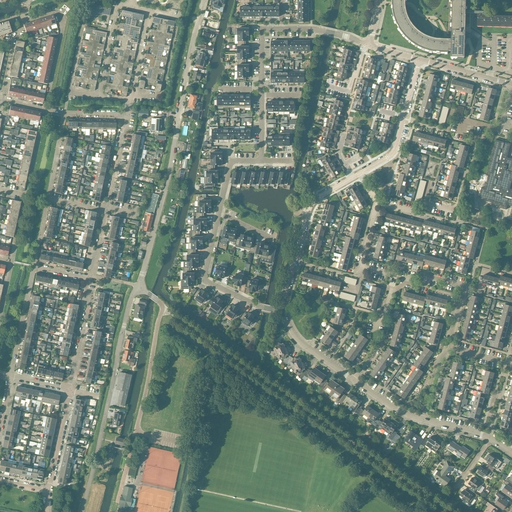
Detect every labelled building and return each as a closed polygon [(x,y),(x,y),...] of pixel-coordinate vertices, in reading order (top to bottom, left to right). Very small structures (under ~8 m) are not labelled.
[(211,0),(211,1),(214,2),(213,5),(214,5),(213,7),(219,9),(220,6),(221,4),(222,4),(223,0),(211,0)] [(308,0),(298,0),(298,11),(308,11),(308,0)] [(464,58),(465,31),(466,1),(449,0),(448,31),(451,31),(451,36),(453,36),(453,42),(450,41),(440,41),(438,41),(436,40),(434,40),(432,40),(430,39),(429,38),(425,37),(423,36),(421,35),(420,34),(418,33),(417,32),(415,30),(414,29),(413,27),(411,26),(410,24),(409,22),(408,20),(407,18),(406,16),(405,14),(405,12),(404,10),(404,8),(404,6),(404,3),(404,1),(403,0),(391,0),(392,1),(392,3),(392,5),(392,7),(392,9),(392,12),(393,14),(394,17),(394,19),(395,21),(396,24),(398,26),(399,28),(400,30),(401,32),(403,34),(404,36),(406,37),(407,39),(409,40),(411,42),(413,43),(415,45),(417,46),(419,47),(421,48),(423,49),(425,50),(428,51),(430,51),(432,52),(435,52),(437,52),(440,53),(448,53),(448,51),(451,51),(450,57),(464,58)] [(111,9),(92,5),(90,4),(87,17),(95,19),(96,13),(109,16),(111,9)] [(252,7),(240,7),(240,12),(241,12),(241,17),(252,17),(252,7)] [(263,7),(252,7),(252,17),(260,17),(263,17),(263,7)] [(273,7),(263,7),(263,17),(265,17),(273,17),(273,7)] [(132,13),(122,11),(120,16),(122,17),(123,16),(127,17),(125,24),(130,25),(132,13)] [(308,11),(298,11),(298,23),(304,23),(304,22),(308,22),(308,11)] [(143,16),(132,13),(130,25),(135,26),(136,19),(139,20),(140,21),(142,21),(143,16)] [(511,16),(482,16),(482,15),(477,15),(477,18),(474,18),(474,26),(477,26),(477,27),(511,27),(511,16)] [(164,20),(153,18),(152,23),(154,24),(155,23),(158,24),(156,31),(161,32),(164,20)] [(175,22),(164,20),(161,32),(166,33),(168,26),(171,26),(171,27),(173,28),(175,22)] [(2,23),(0,23),(0,36),(11,33),(8,22),(2,24),(2,23)] [(130,25),(125,24),(122,24),(119,23),(118,28),(120,29),(121,28),(124,29),(122,36),(127,37),(130,25)] [(132,38),(134,31),(137,32),(138,33),(139,33),(141,28),(138,27),(135,26),(130,25),(127,37),(132,38)] [(249,35),(249,29),(244,29),(244,26),(238,26),(238,29),(235,29),(235,35),(238,35),(249,35)] [(96,31),(95,30),(85,28),(82,40),(84,41),(85,38),(89,38),(88,42),(93,43),(96,31)] [(212,39),(213,33),(214,34),(214,33),(217,34),(217,32),(215,31),(208,29),(207,32),(203,31),(202,36),(204,37),(204,38),(204,39),(205,40),(206,40),(209,41),(209,38),(212,39)] [(156,31),(150,30),(149,35),(151,36),(152,35),(155,36),(154,43),(159,44),(161,32),(156,31)] [(107,33),(96,31),(93,43),(98,44),(100,36),(103,37),(104,38),(106,38),(107,33)] [(172,34),(166,33),(161,32),(159,44),(163,45),(165,38),(168,38),(169,39),(171,40),(172,34)] [(127,37),(122,36),(118,36),(116,35),(115,40),(117,41),(118,40),(121,41),(120,48),(125,49),(127,37)] [(249,41),(249,35),(238,35),(238,44),(244,44),(244,41),(249,41)] [(136,39),(132,38),(127,37),(125,49),(129,50),(131,43),(134,44),(135,45),(137,45),(138,40),(136,39)] [(88,42),(84,41),(82,40),(81,46),(83,46),(84,45),(88,46),(86,54),(91,55),(93,43),(88,42)] [(288,51),(288,41),(285,41),(285,42),(277,42),(277,51),(288,51)] [(299,51),(299,42),(291,42),(291,41),(288,41),(288,51),(299,51)] [(159,44),(154,43),(150,42),(148,42),(147,47),(149,48),(150,47),(153,48),(151,55),(156,56),(159,44)] [(311,51),(311,46),(310,46),(310,42),(299,42),(299,51),(311,51)] [(102,45),(98,44),(93,43),(91,55),(96,56),(97,48),(100,49),(101,50),(103,50),(104,45),(102,45)] [(168,46),(163,45),(159,44),(156,56),(161,57),(162,50),(166,50),(166,51),(168,52),(169,46),(168,46)] [(249,53),(249,47),(244,47),(244,44),(238,44),(238,53),(249,53)] [(125,49),(120,48),(116,48),(114,47),(113,52),(115,53),(116,52),(119,53),(117,60),(122,61),(125,49)] [(134,57),(135,52),(131,51),(129,50),(125,49),(122,61),(127,62),(127,61),(129,55),(132,56),(132,57),(134,57)] [(344,49),(343,53),(343,54),(353,57),(357,58),(357,56),(352,55),(353,52),(344,49)] [(91,55),(86,54),(82,53),(80,52),(79,58),(81,58),(82,57),(85,58),(83,66),(88,67),(91,55)] [(204,61),(205,57),(203,56),(204,54),(198,52),(197,55),(196,59),(204,61)] [(249,60),(249,53),(238,53),(238,62),(244,62),(244,60),(249,60)] [(156,56),(151,55),(147,54),(145,54),(144,59),(146,59),(147,59),(150,60),(149,67),(153,68),(156,56)] [(96,56),(91,55),(88,67),(93,68),(95,60),(98,61),(99,62),(100,62),(102,57),(100,57),(96,56)] [(161,57),(156,56),(153,68),(158,69),(160,62),(163,62),(164,63),(166,64),(167,58),(165,58),(161,57)] [(122,61),(117,60),(113,60),(111,59),(110,64),(112,65),(113,64),(116,65),(115,72),(120,73),(122,61)] [(202,69),(204,61),(196,59),(195,63),(196,63),(195,66),(198,66),(198,68),(202,69)] [(350,64),(351,61),(341,59),(340,63),(351,66),(354,67),(355,65),(350,64)] [(132,69),(133,64),(127,62),(122,61),(120,73),(124,74),(126,67),(129,68),(130,69),(132,69)] [(249,72),(249,65),(244,65),(244,62),(238,62),(238,72),(249,72)] [(88,67),(83,66),(79,65),(77,64),(76,70),(78,70),(79,69),(82,70),(81,78),(86,79),(88,67)] [(153,68),(149,67),(143,66),(142,71),(143,71),(144,71),(148,72),(147,77),(146,79),(151,80),(153,68)] [(97,69),(93,68),(88,67),(86,79),(90,80),(92,72),(95,73),(96,74),(98,74),(99,69),(97,69)] [(162,70),(158,69),(153,68),(151,80),(156,81),(157,74),(161,74),(161,75),(163,76),(164,70),(162,70)] [(198,82),(200,74),(198,74),(198,73),(203,74),(204,70),(199,69),(198,73),(193,72),(192,81),(198,82)] [(120,73),(115,72),(111,72),(109,71),(108,76),(110,77),(111,76),(114,77),(112,84),(117,85),(120,73)] [(249,78),(249,72),(238,72),(238,81),(244,81),(244,78),(249,78)] [(337,74),(336,80),(342,82),(343,79),(346,80),(347,75),(338,72),(337,74)] [(124,74),(120,73),(117,85),(122,86),(123,79),(127,80),(127,81),(129,81),(130,76),(128,75),(124,74)] [(86,79),(81,78),(77,77),(75,76),(73,86),(78,87),(78,85),(78,84),(78,82),(85,84),(86,79)] [(150,85),(151,80),(146,79),(140,78),(138,88),(143,89),(144,87),(143,86),(144,84),(150,85)] [(90,80),(86,79),(85,84),(91,85),(90,87),(90,88),(89,90),(94,91),(96,81),(95,81),(90,80)] [(160,82),(156,81),(151,80),(150,85),(156,86),(156,89),(155,89),(154,91),(160,92),(162,82),(160,82)] [(117,85),(112,84),(108,84),(106,83),(104,93),(111,94),(112,93),(110,92),(109,91),(110,89),(116,90),(117,85)] [(126,87),(122,86),(117,85),(116,90),(122,92),(122,94),(121,94),(120,96),(126,98),(128,88),(126,87)] [(198,99),(199,96),(190,94),(189,101),(196,102),(196,99),(198,99)] [(189,101),(187,108),(192,109),(192,110),(200,111),(201,108),(202,104),(196,102),(189,101)] [(329,104),(329,105),(330,105),(329,109),(332,110),(342,112),(343,108),(329,104)] [(329,109),(328,114),(331,114),(341,117),(342,117),(345,118),(346,116),(342,115),(341,115),(342,112),(332,110),(329,109)] [(339,121),(330,119),(327,118),(326,123),(329,124),(343,128),(343,126),(338,124),(339,121)] [(160,132),(161,119),(156,119),(155,125),(153,125),(153,130),(150,130),(150,132),(153,133),(153,134),(155,134),(155,133),(157,133),(157,132),(160,132)] [(326,123),(325,127),(327,128),(334,130),(335,131),(337,131),(338,128),(339,128),(342,129),(343,128),(339,127),(338,126),(329,124),(326,123)] [(334,130),(327,128),(325,127),(323,132),(334,135),(338,136),(338,134),(333,133),(334,130)] [(218,140),(218,130),(218,128),(209,128),(209,136),(212,136),(212,140),(218,140)] [(361,140),(362,136),(348,132),(348,134),(353,135),(352,138),(361,140)] [(331,142),(331,139),(322,137),(321,142),(335,145),(336,144),(331,142)] [(485,184),(484,188),(481,188),(482,188),(479,198),(486,200),(485,201),(492,203),(492,204),(499,206),(499,208),(506,210),(507,205),(511,205),(511,207),(511,209),(511,208),(511,159),(506,158),(508,152),(509,147),(510,144),(496,140),(496,141),(494,147),(493,147),(489,161),(490,162),(487,176),(488,176),(486,184),(485,183),(485,184)] [(359,150),(360,145),(346,141),(345,143),(350,144),(349,147),(359,150)] [(222,159),(222,153),(218,153),(218,150),(211,150),(211,159),(222,159)] [(321,160),(318,161),(321,167),(324,166),(332,162),(337,159),(336,158),(332,160),(331,160),(330,157),(326,159),(325,156),(320,158),(321,160)] [(222,165),(222,159),(211,159),(211,165),(207,165),(207,168),(213,168),(213,165),(222,165)] [(326,170),(335,166),(333,163),(338,161),(337,159),(332,162),(324,166),(326,170)] [(329,175),(337,170),(341,167),(341,166),(336,168),(335,166),(326,170),(329,175)] [(340,174),(338,172),(342,169),(341,167),(337,170),(329,175),(331,179),(340,174)] [(218,177),(218,171),(213,171),(213,168),(207,168),(207,177),(204,177),(218,177)] [(183,179),(185,170),(179,169),(177,178),(183,179)] [(240,186),(243,173),(243,172),(243,173),(240,173),(239,174),(234,172),(231,186),(231,185),(236,186),(236,185),(237,185),(238,184),(240,185),(240,186)] [(250,186),(253,173),(252,172),(252,173),(249,173),(249,174),(243,173),(240,186),(241,185),(245,186),(246,185),(247,185),(247,184),(250,185),(249,186),(250,186)] [(259,186),(262,173),(262,172),(262,173),(258,173),(258,174),(253,173),(250,186),(250,185),(255,186),(255,185),(256,185),(256,184),(259,185),(259,186)] [(268,186),(271,173),(271,172),(271,173),(268,173),(267,174),(262,173),(259,186),(259,185),(264,186),(264,185),(265,185),(266,184),(268,185),(268,186)] [(278,186),(281,173),(280,172),(280,173),(277,173),(277,174),(271,173),(268,186),(269,185),(273,186),(274,185),(275,185),(275,184),(278,185),(277,186),(278,186)] [(287,186),(290,173),(286,173),(286,174),(281,173),(278,186),(278,185),(283,186),(283,185),(284,185),(284,184),(287,185),(287,186)] [(218,184),(218,177),(204,177),(204,187),(213,187),(213,184),(218,184)] [(26,182),(17,180),(16,186),(23,187),(22,191),(24,192),(26,182)] [(359,192),(356,187),(348,191),(351,196),(359,192)] [(361,196),(359,192),(351,196),(354,201),(361,196)] [(151,194),(145,213),(146,213),(153,215),(158,195),(153,194),(151,194)] [(364,201),(361,196),(354,201),(357,205),(364,201)] [(19,202),(12,200),(11,205),(20,207),(22,198),(20,198),(19,202)] [(211,207),(211,201),(206,201),(206,198),(200,198),(200,207),(211,207)] [(367,206),(364,201),(357,205),(359,210),(367,206)] [(211,213),(211,207),(200,207),(200,213),(196,213),(196,216),(202,216),(202,213),(211,213)] [(153,215),(146,213),(145,213),(144,218),(143,222),(151,224),(153,215)] [(207,225),(207,219),(202,219),(202,216),(196,216),(196,225),(207,225)] [(149,232),(151,224),(143,222),(141,230),(143,230),(143,231),(149,232)] [(193,231),(192,231),(192,234),(198,234),(198,232),(207,232),(207,225),(196,225),(193,225),(193,231)] [(220,230),(219,237),(222,237),(222,240),(227,241),(228,241),(231,228),(225,227),(224,231),(220,230)] [(235,238),(237,229),(231,228),(228,241),(233,243),(233,244),(236,245),(238,239),(235,238)] [(203,244),(203,237),(198,237),(198,234),(192,234),(192,244),(203,244)] [(236,245),(235,247),(244,249),(247,236),(241,235),(240,239),(238,239),(236,245)] [(251,246),(253,238),(247,236),(244,249),(250,251),(250,252),(253,253),(254,247),(251,246)] [(261,257),(264,244),(258,243),(257,247),(254,247),(253,253),(261,255),(261,257)] [(203,250),(203,244),(192,244),(192,249),(187,249),(187,253),(194,253),(194,250),(203,250)] [(270,260),(272,251),(269,250),(270,246),(264,244),(261,257),(270,260)] [(198,262),(198,256),(194,256),(194,253),(187,253),(187,262),(198,262)] [(198,268),(198,262),(187,262),(187,268),(183,268),(183,271),(189,271),(189,268),(198,268)] [(227,277),(229,270),(226,269),(226,267),(220,266),(219,269),(217,268),(216,273),(218,273),(217,276),(218,277),(223,278),(224,278),(224,276),(227,277)] [(194,280),(194,274),(189,274),(189,271),(183,271),(183,280),(181,280),(194,280)] [(244,285),(246,278),(243,277),(243,275),(236,274),(236,277),(234,276),(232,281),(235,282),(234,285),(240,287),(240,286),(241,286),(241,284),(244,285)] [(259,289),(260,284),(258,284),(258,281),(251,279),(251,281),(248,280),(246,287),(249,288),(249,290),(250,290),(249,291),(255,292),(255,291),(256,292),(256,289),(259,289)] [(194,286),(194,280),(181,280),(181,289),(190,289),(190,286),(194,286)] [(206,297),(207,295),(207,294),(202,290),(202,291),(202,290),(200,292),(198,290),(194,296),(196,298),(195,300),(201,304),(203,301),(205,302),(207,298),(206,297)] [(221,304),(223,302),(222,302),(223,301),(218,298),(217,298),(216,300),(213,298),(209,304),(212,305),(211,307),(216,311),(218,309),(220,310),(223,306),(221,304)] [(141,319),(144,307),(135,305),(132,317),(141,319)] [(237,312),(238,310),(238,309),(233,305),(233,306),(232,306),(231,307),(229,305),(225,311),(227,313),(226,315),(232,319),(234,316),(235,317),(238,313),(237,312)] [(252,320),(254,317),(253,317),(254,316),(249,313),(248,313),(247,315),(244,313),(240,319),(243,321),(242,322),(247,326),(249,324),(251,325),(254,321),(252,320)] [(338,332),(331,327),(327,331),(334,336),(338,332)] [(334,336),(327,331),(324,336),(331,341),(334,336)] [(368,340),(360,335),(357,339),(364,344),(368,340)] [(132,350),(134,342),(136,343),(137,338),(127,336),(126,339),(126,341),(125,348),(132,350)] [(331,341),(324,336),(320,342),(322,343),(322,342),(328,345),(331,341)] [(254,337),(248,344),(246,348),(247,348),(254,346),(256,338),(254,337)] [(364,344),(357,339),(354,344),(361,349),(364,344)] [(283,349),(282,348),(285,347),(285,346),(285,344),(283,344),(283,343),(281,344),(279,344),(279,343),(277,344),(274,342),(269,349),(271,350),(272,352),(271,353),(272,354),(273,354),(274,355),(276,354),(276,355),(277,355),(278,355),(280,354),(279,354),(280,353),(280,352),(282,351),(282,350),(283,349)] [(361,349),(354,344),(351,348),(358,353),(361,349)] [(291,357),(288,355),(288,354),(289,353),(291,352),(291,351),(291,350),(291,349),(289,348),(287,349),(286,348),(285,348),(285,347),(282,348),(283,349),(282,350),(282,351),(280,352),(280,353),(279,354),(280,354),(278,355),(278,356),(277,357),(278,358),(279,359),(282,358),(282,359),(283,359),(284,360),(283,361),(286,364),(291,357)] [(433,352),(426,347),(423,352),(430,357),(433,352)] [(358,353),(351,348),(348,353),(355,358),(358,353)] [(396,353),(389,348),(385,352),(393,357),(396,353)] [(124,351),(122,361),(130,363),(134,363),(134,360),(132,359),(133,353),(124,351)] [(393,357),(385,352),(382,357),(389,362),(393,357)] [(430,357),(423,352),(419,356),(427,362),(430,357)] [(355,358),(348,353),(344,357),(352,362),(355,358)] [(427,362),(419,356),(416,361),(423,366),(427,362)] [(299,364),(299,363),(301,362),(301,361),(302,360),(301,359),(300,359),(299,358),(297,359),(297,358),(296,358),(295,357),(293,359),(291,357),(286,364),(288,365),(288,366),(288,367),(288,369),(290,369),(290,370),(292,369),(294,369),(294,370),(296,369),(296,368),(297,367),(297,366),(299,365),(298,365),(299,364)] [(389,362),(382,357),(379,361),(386,366),(389,362)] [(386,366),(379,361),(376,366),(383,371),(386,366)] [(423,366),(416,361),(413,366),(415,367),(416,367),(421,370),(423,366)] [(307,371),(305,370),(305,369),(305,368),(305,367),(307,366),(308,364),(307,363),(306,363),(305,362),(303,363),(301,362),(299,363),(299,364),(298,365),(299,365),(297,366),(297,367),(296,368),(296,369),(294,370),(293,371),(294,373),(296,373),(296,374),(298,373),(300,374),(300,375),(299,376),(302,378),(304,375),(307,371)] [(383,371),(376,366),(373,370),(380,375),(383,371)] [(423,372),(421,370),(416,367),(415,367),(413,371),(420,376),(423,372)] [(313,382),(314,380),(320,372),(314,368),(312,372),(308,369),(307,371),(304,375),(313,382)] [(380,375),(373,370),(370,375),(377,380),(380,375)] [(420,376),(413,371),(409,376),(417,381),(420,376)] [(124,406),(131,375),(120,372),(116,390),(119,390),(116,404),(124,406)] [(326,382),(323,380),(326,376),(320,372),(314,380),(320,384),(318,386),(322,388),(326,382)] [(417,381),(409,376),(406,380),(413,385),(417,381)] [(330,395),(337,384),(331,380),(329,384),(326,382),(322,388),(315,398),(318,400),(324,390),(330,395)] [(413,385),(406,380),(403,385),(410,390),(413,385)] [(344,395),(341,393),(344,389),(337,384),(330,395),(337,399),(335,401),(338,403),(338,402),(344,395)] [(410,390),(403,385),(400,389),(407,394),(410,390)] [(25,401),(26,399),(28,389),(22,388),(20,397),(19,397),(17,405),(19,405),(20,405),(21,400),(25,401)] [(407,394),(400,389),(397,394),(404,399),(407,394)] [(31,400),(30,399),(29,403),(31,404),(32,400),(36,401),(38,391),(33,390),(31,400)] [(41,402),(43,393),(38,391),(36,401),(35,405),(39,406),(40,402),(41,402)] [(41,402),(40,402),(39,406),(42,406),(43,402),(47,403),(49,394),(43,393),(41,402)] [(350,405),(355,397),(349,393),(347,397),(344,395),(338,402),(341,405),(343,402),(346,404),(347,402),(350,405)] [(52,404),(51,404),(50,408),(52,408),(53,404),(57,405),(59,396),(54,395),(52,404)] [(350,405),(349,406),(355,410),(354,412),(357,414),(361,408),(362,407),(359,405),(361,401),(355,397),(350,405)] [(85,401),(76,400),(76,399),(75,399),(74,405),(83,407),(83,408),(87,409),(87,407),(84,406),(85,401)] [(368,418),(373,410),(367,406),(364,411),(361,408),(357,414),(361,417),(364,415),(368,418)] [(511,417),(511,414),(511,411),(505,409),(503,415),(511,417)] [(82,412),(73,410),(72,415),(81,418),(81,419),(85,420),(85,417),(81,416),(82,412)] [(375,419),(379,414),(373,410),(368,418),(372,420),(371,424),(375,427),(379,421),(375,419)] [(119,426),(122,415),(114,413),(112,425),(119,426)] [(19,416),(9,414),(8,420),(17,422),(17,424),(21,425),(22,422),(18,421),(19,416)] [(385,431),(391,422),(385,418),(382,423),(379,421),(375,427),(374,428),(377,430),(378,430),(382,429),(385,431)] [(80,423),(71,421),(69,426),(79,428),(79,429),(82,430),(83,428),(79,427),(80,423)] [(508,429),(510,423),(502,421),(500,427),(508,429)] [(45,422),(44,427),(44,428),(54,430),(55,424),(45,422)] [(397,433),(394,431),(397,426),(391,422),(385,431),(388,434),(389,437),(388,438),(392,440),(397,433)] [(15,432),(16,428),(7,426),(6,431),(15,433),(15,434),(17,435),(19,435),(19,433),(15,432)] [(54,430),(44,428),(44,427),(41,426),(40,429),(44,429),(43,433),(52,435),(54,430)] [(78,433),(68,431),(67,437),(77,439),(76,440),(80,441),(81,438),(77,437),(78,433)] [(417,441),(420,437),(410,431),(404,440),(408,443),(410,441),(412,442),(412,443),(415,444),(412,449),(415,451),(420,443),(417,441)] [(14,438),(5,436),(4,442),(13,444),(13,445),(16,446),(17,443),(13,442),(14,438)] [(435,452),(442,443),(441,444),(434,439),(435,438),(435,439),(432,436),(429,440),(426,438),(427,436),(420,445),(424,447),(425,446),(428,448),(430,446),(433,448),(432,450),(435,452)] [(51,441),(42,439),(42,438),(38,437),(38,439),(42,440),(41,444),(50,446),(51,441)] [(470,452),(463,447),(462,449),(452,442),(447,449),(452,452),(453,450),(455,451),(454,451),(455,452),(457,453),(456,455),(459,457),(461,456),(465,459),(470,452)] [(49,451),(40,449),(40,448),(36,447),(35,450),(39,450),(38,455),(47,457),(48,457),(49,451)] [(74,452),(64,450),(63,456),(72,458),(72,460),(76,460),(76,458),(73,457),(74,452)] [(496,469),(501,462),(497,459),(496,461),(494,459),(494,458),(488,454),(484,460),(488,463),(486,467),(487,468),(492,471),(495,468),(496,469)] [(0,464),(0,470),(4,472),(6,462),(8,462),(8,459),(6,458),(5,462),(1,461),(0,464)] [(16,464),(12,463),(10,473),(15,474),(17,465),(18,465),(19,461),(16,460),(16,464)] [(445,476),(448,471),(450,472),(454,466),(446,461),(443,466),(444,467),(440,472),(438,471),(433,477),(446,486),(450,479),(445,476)] [(71,464),(62,462),(61,467),(70,469),(70,470),(74,471),(74,469),(70,468),(71,464)] [(26,467),(22,466),(20,475),(25,476),(27,467),(29,467),(29,463),(27,463),(26,467)] [(36,478),(38,469),(39,469),(40,465),(38,465),(37,469),(33,468),(31,477),(36,478)] [(494,472),(492,471),(487,468),(485,470),(480,467),(476,472),(483,478),(485,474),(490,478),(494,472)] [(69,474),(59,472),(58,477),(68,479),(67,481),(71,482),(72,479),(68,478),(69,474)] [(478,491),(484,483),(478,478),(476,480),(472,477),(468,484),(478,491)] [(511,497),(511,488),(511,487),(511,485),(505,480),(504,483),(506,485),(501,491),(511,498),(511,497)] [(128,507),(130,499),(131,499),(131,498),(130,498),(133,489),(124,487),(122,496),(120,496),(118,505),(120,505),(118,511),(127,511),(128,507),(129,507),(128,507)] [(475,498),(478,495),(470,490),(468,492),(464,489),(459,496),(465,500),(465,501),(465,502),(465,501),(470,505),(475,498)] [(499,497),(495,504),(499,507),(503,510),(508,503),(504,500),(506,498),(497,492),(495,495),(499,497)]
